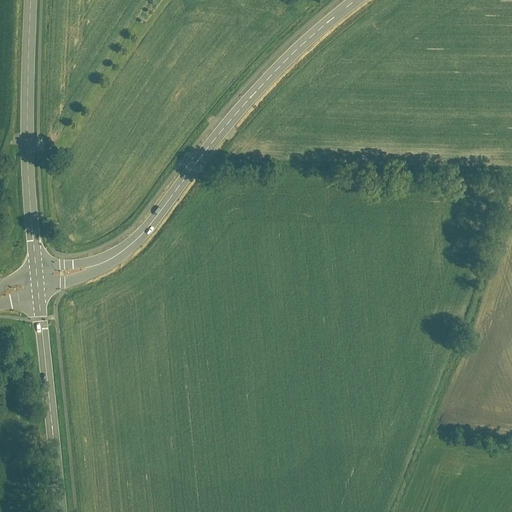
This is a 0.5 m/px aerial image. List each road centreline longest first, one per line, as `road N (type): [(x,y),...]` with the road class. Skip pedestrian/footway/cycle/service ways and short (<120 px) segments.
road 1 (secondary): [(37,283),(132,245),(272,74),(356,0)]
road 2 (tertiary): [(37,283),(28,174),(33,0)]
road 3 (tertiary): [(60,511),(37,283)]
